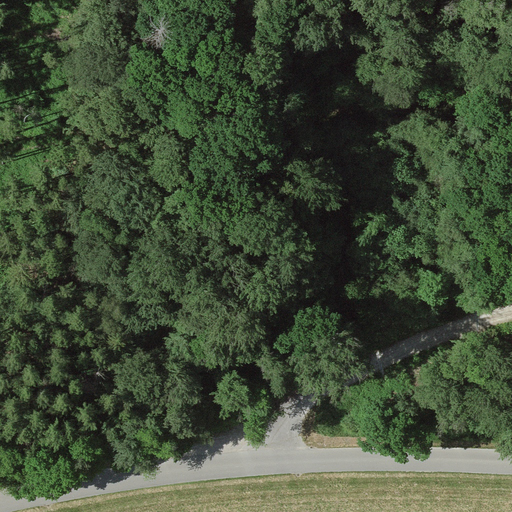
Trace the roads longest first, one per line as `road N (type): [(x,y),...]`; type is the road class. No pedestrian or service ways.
road 1 (tertiary): [(0,501),(111,478),(269,462),(511,462)]
road 2 (track): [(511,95),(404,98),(72,138)]
road 3 (track): [(269,462),(269,430),(320,389),(424,337),(511,316)]
